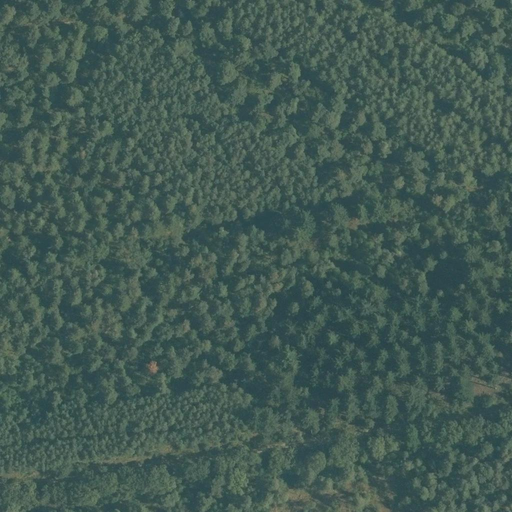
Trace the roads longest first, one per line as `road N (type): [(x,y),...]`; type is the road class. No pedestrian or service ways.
road 1 (track): [(511,407),(0,488)]
road 2 (track): [(471,191),(0,261)]
road 3 (track): [(471,191),(187,0)]
road 4 (track): [(139,20),(0,164)]
road 5 (track): [(511,100),(353,0)]
road 6 (track): [(139,20),(0,27)]
